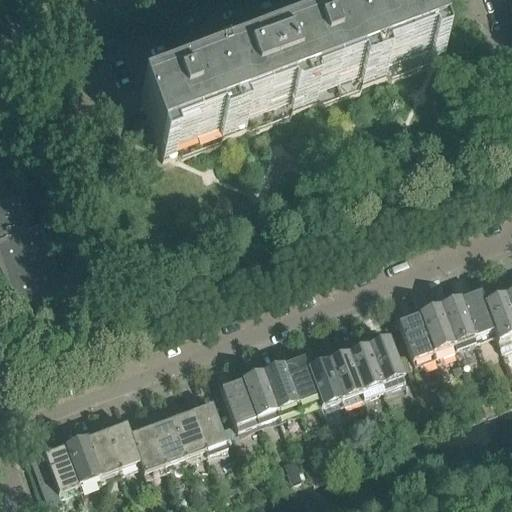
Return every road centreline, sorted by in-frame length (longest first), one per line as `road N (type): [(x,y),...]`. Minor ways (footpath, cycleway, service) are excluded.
road 1 (residential): [(511,240),(0,428)]
road 2 (residential): [(0,57),(151,0)]
